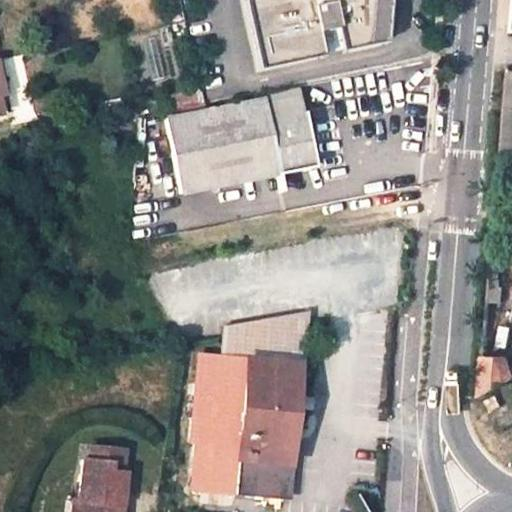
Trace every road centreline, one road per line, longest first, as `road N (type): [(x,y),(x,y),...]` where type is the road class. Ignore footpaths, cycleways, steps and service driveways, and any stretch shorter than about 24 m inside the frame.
road 1 (unknown): [(408,441),(346,425),(335,411),(366,270),(356,249),(157,290)]
road 2 (secondary): [(472,0),(443,389)]
road 3 (secondary): [(511,492),(464,453),(443,389)]
road 4 (secondary): [(443,389),(430,458),(441,511)]
